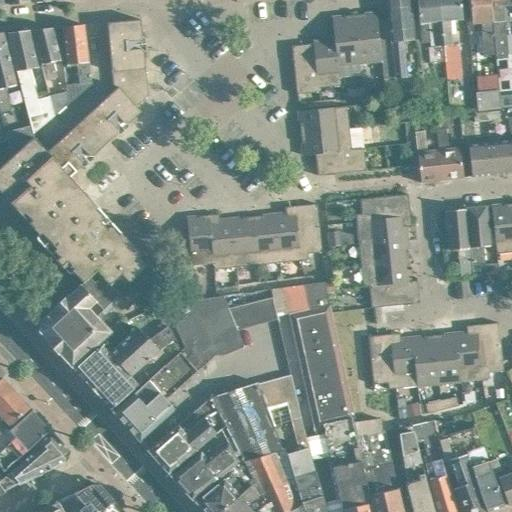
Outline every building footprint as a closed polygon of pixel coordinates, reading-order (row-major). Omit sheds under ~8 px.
[(411,15),(409,0),(387,0),(389,21),(377,22),(382,62),(384,79),(406,77),(402,40),(414,39),(411,15)] [(445,62),(439,0),(417,0),(421,44),(430,43),(430,47),(427,48),(429,63),(445,62)] [(462,20),(460,0),(439,0),(445,62),(446,79),(461,77),(458,44),(453,45),(450,22),(462,20)] [(496,55),(489,0),(469,0),(472,25),(481,24),(484,56),(496,55)] [(511,8),(511,0),(489,0),(496,55),(508,54),(507,43),(511,42),(511,8)] [(382,62),(377,22),(376,13),(355,15),(360,64),(382,62)] [(360,64),(355,15),(332,18),(334,38),(338,66),(360,64)] [(113,88),(115,90),(119,86),(136,106),(148,96),(141,20),(107,23),(113,88)] [(84,25),(62,27),(67,65),(78,64),(80,84),(66,86),(66,88),(68,105),(91,85),(84,25)] [(61,61),(52,28),(32,30),(46,82),(58,79),(54,62),(61,61)] [(39,67),(30,30),(8,32),(33,136),(54,117),(50,97),(39,100),(31,69),(39,67)] [(16,85),(4,32),(0,32),(0,110),(1,113),(12,111),(7,88),(16,85)] [(338,66),(334,38),(313,40),(313,44),(319,88),(341,86),(338,66)] [(319,88),(313,44),(292,46),(297,95),(319,92),(319,88)] [(378,85),(362,87),(364,97),(379,95),(378,85)] [(141,112),(136,106),(119,86),(115,90),(83,120),(105,144),(141,112)] [(364,97),(362,87),(345,89),(347,98),(364,97)] [(501,110),(500,98),(499,91),(476,95),(478,113),(501,110)] [(511,96),(500,98),(501,110),(511,108),(511,96)] [(349,128),(347,107),(298,111),(301,134),(349,128)] [(487,121),(487,113),(474,114),(475,122),(487,121)] [(500,121),(500,113),(487,113),(487,121),(500,121)] [(70,177),(105,144),(83,120),(47,152),(70,177)] [(352,149),(349,129),(349,128),(301,134),(303,156),(315,154),(352,149)] [(463,178),(460,149),(449,150),(446,129),(437,130),(439,151),(442,181),(463,178)] [(442,181),(439,151),(427,152),(424,132),(415,132),(421,183),(442,181)] [(42,146),(34,137),(25,146),(33,155),(42,146)] [(511,173),(511,161),(510,141),(489,143),(493,175),(511,173)] [(493,175),(489,143),(468,145),(472,177),(493,175)] [(93,202),(70,177),(47,152),(42,146),(33,155),(25,146),(0,169),(0,191),(46,241),(48,242),(50,242),(71,223),(76,228),(79,232),(94,218),(91,214),(86,209),(93,202)] [(363,148),(352,149),(315,154),(317,176),(366,171),(363,148)] [(410,216),(408,194),(360,199),(361,214),(355,215),(356,222),(410,216)] [(511,252),(511,203),(491,206),(496,254),(511,252)] [(317,204),(299,206),(295,206),(301,261),(308,260),(307,254),(322,252),(317,204)] [(301,261),(295,206),(285,207),(285,214),(274,215),(279,263),(301,261)] [(491,245),(487,207),(467,209),(473,275),(498,273),(497,264),(485,265),(483,246),(491,245)] [(473,275),(467,209),(445,211),(449,251),(459,250),(460,263),(463,263),(464,276),(473,275)] [(149,264),(103,213),(101,212),(99,213),(94,218),(79,232),(76,228),(71,223),(50,242),(55,248),(58,252),(53,256),(66,270),(69,267),(84,283),(89,277),(97,270),(102,275),(118,293),(149,264)] [(236,268),(231,219),(219,220),(219,214),(208,216),(213,264),(214,270),(236,268)] [(279,263),(274,215),(252,217),(257,265),(279,263)] [(213,264),(208,216),(187,218),(189,240),(192,265),(192,266),(213,264)] [(411,226),(410,216),(356,222),(358,244),(407,238),(405,227),(411,226)] [(257,265),(252,217),(231,219),(236,268),(257,265)] [(349,237),(324,236),(323,257),(348,258),(349,237)] [(409,260),(407,238),(358,244),(361,265),(409,260)] [(192,265),(189,240),(175,241),(178,266),(192,265)] [(411,281),(409,265),(409,260),(361,265),(363,287),(417,281),(417,280),(411,281)] [(119,295),(118,293),(102,275),(94,282),(89,277),(84,283),(53,310),(54,310),(41,322),(41,331),(51,343),(50,343),(58,352),(59,351),(72,367),(111,332),(96,316),(119,295)] [(419,303),(417,281),(363,287),(369,287),(371,308),(419,303)] [(511,299),(511,281),(503,289),(511,300),(511,299)] [(372,511),(363,463),(357,437),(354,422),(324,282),(285,287),(315,428),(325,426),(342,511),(372,511)] [(272,299),(230,310),(236,325),(238,331),(278,320),(272,299)] [(173,324),(185,348),(113,412),(140,441),(175,409),(167,400),(216,353),(223,355),(245,347),(238,331),(236,325),(230,310),(227,302),(168,313),(173,324)] [(173,324),(168,313),(167,311),(155,319),(161,332),(169,327),(173,324)] [(498,323),(481,325),(476,325),(482,379),(489,379),(489,373),(503,371),(498,323)] [(482,379),(476,325),(466,326),(467,332),(455,333),(460,382),(482,379)] [(93,390),(149,340),(137,328),(129,335),(120,327),(74,370),(93,390)] [(169,327),(161,332),(149,340),(93,390),(111,409),(179,348),(169,327)] [(417,386),(412,338),(401,339),(400,333),(390,334),(395,389),(417,386)] [(460,382),(455,333),(434,336),(439,384),(460,382)] [(395,389),(390,334),(368,336),(373,385),(387,383),(388,389),(395,389)] [(439,384),(434,336),(412,338),(417,386),(439,384)] [(328,511),(291,376),(258,385),(268,409),(288,403),(298,451),(285,456),(283,451),(275,454),(286,483),(296,510),(300,508),(302,511),(328,511)] [(0,434),(30,408),(2,378),(0,379),(0,434)] [(272,422),(268,409),(258,385),(258,383),(210,398),(225,427),(242,459),(244,462),(275,454),(283,451),(282,448),(286,447),(277,421),(272,422)] [(457,397),(441,401),(443,410),(460,407),(457,397)] [(209,440),(222,430),(225,427),(210,398),(148,450),(170,473),(195,452),(209,440)] [(443,410),(441,401),(424,405),(427,414),(443,410)] [(51,431),(32,411),(11,430),(18,438),(0,453),(0,463),(6,470),(31,449),(51,431)] [(419,412),(402,415),(404,426),(421,423),(419,412)] [(381,419),(360,422),(354,422),(357,437),(377,434),(383,433),(381,419)] [(457,511),(442,459),(442,454),(432,421),(412,425),(414,432),(418,449),(425,447),(427,455),(423,456),(437,511),(457,511)] [(193,499),(233,466),(239,461),(222,430),(209,440),(195,452),(198,456),(173,477),(193,499)] [(70,452),(51,431),(31,449),(34,453),(0,483),(0,484),(4,491),(67,460),(70,452)] [(418,449),(414,432),(400,435),(403,456),(419,451),(418,449)] [(403,511),(389,453),(381,455),(377,434),(357,437),(363,463),(372,511),(403,511)] [(433,511),(422,463),(419,451),(403,456),(405,479),(413,511),(433,511)] [(286,483),(275,454),(244,462),(254,482),(260,494),(286,483)] [(470,462),(467,454),(447,460),(451,474),(453,473),(458,487),(455,488),(454,490),(461,511),(486,511),(487,511),(479,490),(470,462)] [(505,506),(498,484),(497,485),(486,456),(470,462),(479,490),(487,511),(505,506)] [(204,511),(220,511),(254,482),(244,462),(242,459),(239,461),(233,466),(237,472),(233,476),(237,481),(231,487),(224,479),(196,502),(204,511)] [(497,459),(489,461),(493,474),(501,472),(497,459)] [(511,503),(511,473),(498,478),(508,505),(511,503)] [(254,511),(265,504),(260,494),(254,482),(220,511),(254,511)] [(291,511),(296,510),(286,483),(260,494),(265,504),(269,511),(291,511)] [(92,484),(59,500),(69,511),(77,511),(81,509),(83,511),(125,511),(101,486),(92,484)] [(59,501),(38,511),(60,511),(57,504),(59,502),(59,501)]
